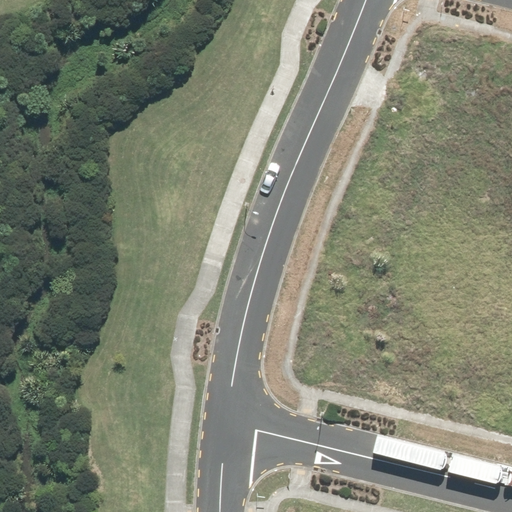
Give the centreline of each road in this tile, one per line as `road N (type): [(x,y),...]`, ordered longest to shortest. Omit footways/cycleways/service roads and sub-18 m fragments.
road 1 (residential): [(361,0),(253,264),(225,422)]
road 2 (residential): [(511,493),(225,422)]
